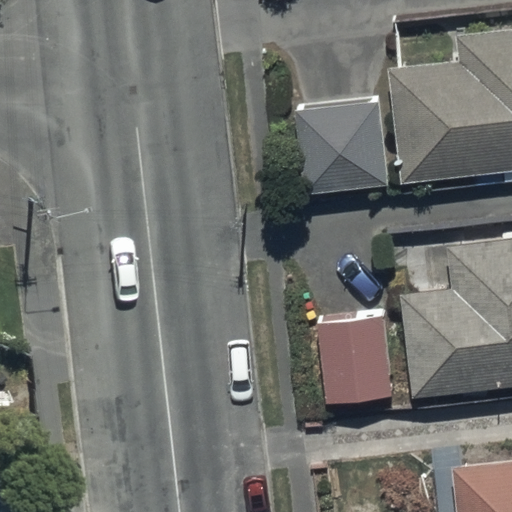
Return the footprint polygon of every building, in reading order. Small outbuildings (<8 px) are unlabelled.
[(455,61),(389,68),(401,184),(511,172),(511,28),(452,35),(455,61)] [(380,102),(298,111),(306,193),(389,184),(380,102)] [(452,285),(399,291),(411,399),(511,388),(511,237),(448,245),(452,285)] [(385,318),(313,324),(320,402),(391,397),(385,318)] [(511,511),(511,461),(451,467),(455,511),(511,511)]
